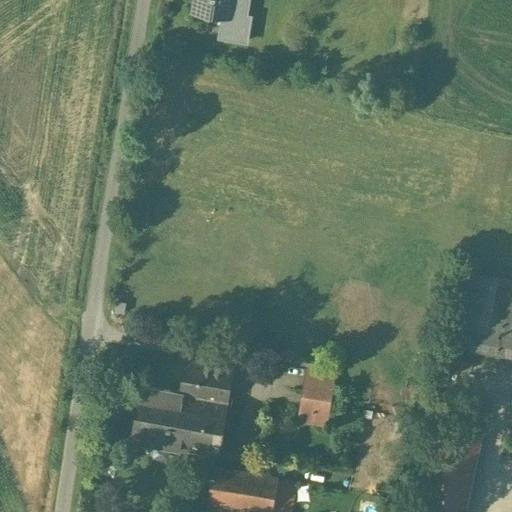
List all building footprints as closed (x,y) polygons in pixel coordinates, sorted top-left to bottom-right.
[(231,0),(194,0),(193,10),(228,16),(231,0)] [(511,280),(475,274),(469,308),(511,314),(511,280)] [(511,314),(469,308),(462,347),(511,355),(511,314)] [(227,383),(183,377),(179,393),(171,445),(213,452),(217,453),(226,399),(225,399),(227,383)] [(330,382),(308,378),(303,410),(324,414),(327,395),(330,382)] [(179,393),(145,387),(141,386),(132,439),(136,440),(171,445),(179,393)] [(483,426),(438,417),(421,496),(424,497),(460,504),(466,506),(483,426)] [(286,511),(292,479),(214,466),(208,506),(232,510),(245,511),(286,511)] [(458,511),(460,504),(424,497),(420,511),(458,511)]
